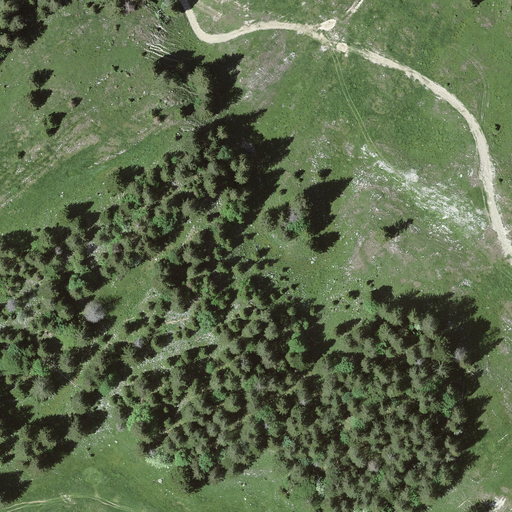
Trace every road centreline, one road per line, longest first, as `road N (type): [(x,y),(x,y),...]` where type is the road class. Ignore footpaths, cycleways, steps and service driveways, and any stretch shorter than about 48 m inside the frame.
road 1 (track): [(299,29),(446,93),(481,132),(511,256)]
road 2 (track): [(183,0),(212,41),(299,29)]
